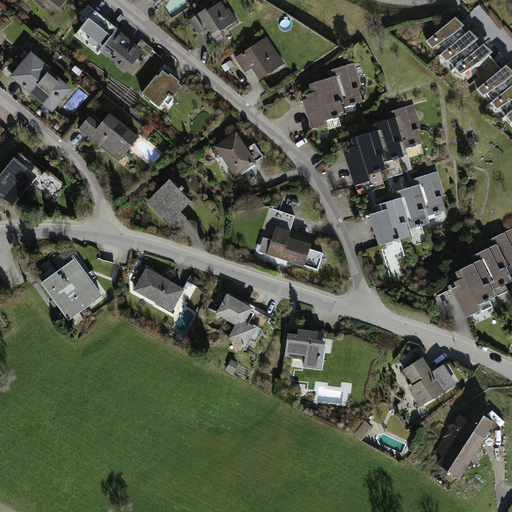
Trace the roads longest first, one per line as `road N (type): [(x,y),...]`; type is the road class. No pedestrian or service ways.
road 1 (residential): [(117,0),(286,139),(319,182),(346,240),(359,314)]
road 2 (residential): [(0,233),(129,241),(359,314)]
road 3 (residential): [(359,314),(511,371)]
